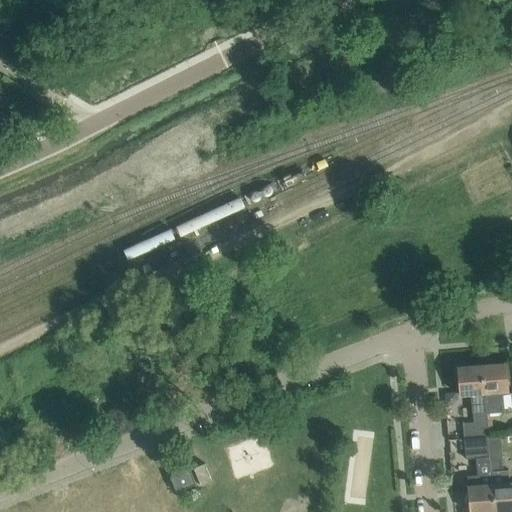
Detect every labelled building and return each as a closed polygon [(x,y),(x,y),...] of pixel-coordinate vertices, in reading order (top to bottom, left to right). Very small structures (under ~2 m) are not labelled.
[(159,334),(168,357),(186,350),(182,338),(185,338),(181,326),(159,334)] [(487,437),(493,436),(493,430),(491,419),(491,417),(489,417),(489,412),(504,411),(502,392),(508,391),(505,363),(482,365),(487,437)] [(464,439),(487,437),(482,365),(458,367),(460,396),(472,395),(474,422),(463,423),(464,439)] [(457,392),(444,393),(445,406),(453,405),(458,399),(457,392)] [(493,436),(487,437),(489,462),(490,462),(493,511),(497,511),(511,510),(511,482),(510,482),(509,469),(504,470),(501,438),(493,438),(493,436)] [(470,511),(493,511),(490,462),(489,462),(487,437),(464,439),(466,459),(476,458),(477,463),(478,475),(467,476),(470,511)] [(212,481),(205,463),(194,468),(201,486),(212,481)] [(177,492),(196,484),(190,469),(171,477),(177,492)]
